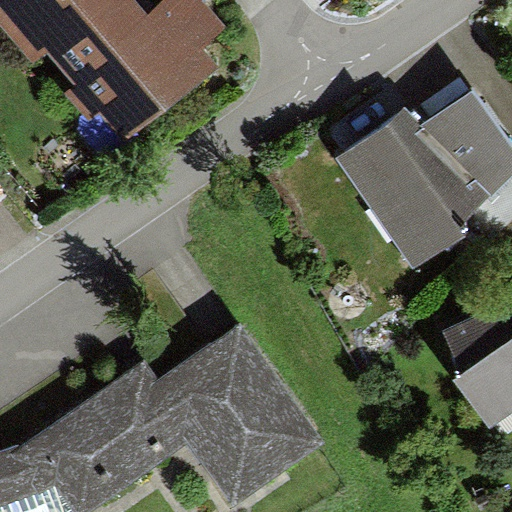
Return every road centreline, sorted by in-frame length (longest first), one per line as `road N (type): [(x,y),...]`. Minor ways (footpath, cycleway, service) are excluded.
road 1 (residential): [(327,81),(0,289)]
road 2 (residential): [(433,0),(327,81)]
